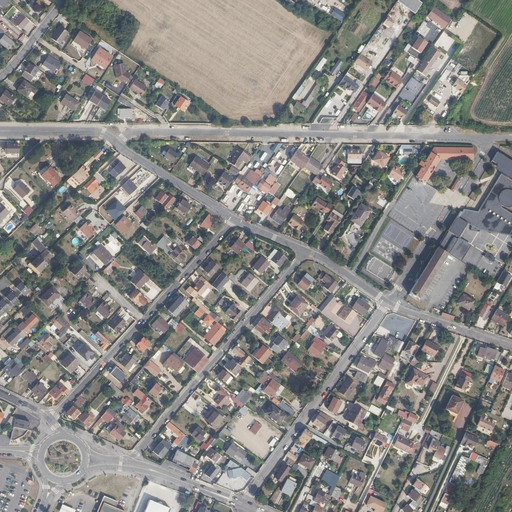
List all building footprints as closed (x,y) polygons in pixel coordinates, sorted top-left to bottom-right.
[(19,6),(11,0),(7,0),(6,1),(16,10),(19,6)] [(396,0),(415,13),(422,3),(418,0),(396,0)] [(450,19),(432,7),(426,16),(444,28),(450,19)] [(347,15),(335,8),(331,15),(343,22),(347,15)] [(10,22),(15,27),(17,25),(21,28),(28,21),(21,15),(15,22),(12,19),(10,22)] [(391,19),(386,15),(383,19),(389,23),(391,19)] [(0,28),(4,32),(8,28),(1,21),(0,21),(0,28)] [(67,32),(58,26),(50,38),(59,44),(67,32)] [(92,40),(79,32),(73,41),(86,50),(92,40)] [(0,38),(0,43),(7,50),(12,43),(3,35),(0,38)] [(428,43),(419,37),(412,47),(421,53),(428,43)] [(426,76),(439,51),(431,47),(418,72),(426,76)] [(112,56),(100,48),(92,59),(105,68),(112,56)] [(448,63),(451,59),(445,53),(441,58),(448,63)] [(59,60),(48,54),(42,65),(53,71),(59,60)] [(357,55),(352,63),(363,70),(368,63),(357,55)] [(319,72),(326,59),(322,57),(315,69),(319,72)] [(124,63),(114,65),(116,78),(121,81),(122,81),(125,83),(130,75),(126,72),(124,63)] [(50,75),(36,66),(34,69),(31,68),(29,71),(45,82),(50,75)] [(439,80),(443,82),(449,71),(445,69),(439,80)] [(388,70),(383,78),(386,80),(385,80),(396,88),(402,79),(388,70)] [(374,89),(382,76),(377,73),(369,86),(374,89)] [(90,85),(92,82),(93,79),(85,74),(81,80),(90,85)] [(343,77),(336,86),(342,91),(344,89),(347,91),(348,90),(352,93),(357,87),(343,77)] [(160,89),(165,81),(159,78),(154,86),(160,89)] [(467,85),(458,79),(453,86),(462,92),(467,85)] [(30,98),(36,89),(23,80),(17,90),(30,98)] [(147,88),(135,80),(129,88),(136,94),(137,93),(142,96),(147,88)] [(303,82),(295,92),(292,97),(295,100),(306,84),(303,82)] [(182,110),(190,99),(167,84),(166,85),(169,88),(168,88),(180,96),(174,105),(182,110)] [(406,91),(414,97),(418,92),(410,86),(406,91)] [(0,99),(11,107),(16,99),(14,97),(14,96),(5,90),(0,96),(0,99)] [(110,99),(94,90),(88,101),(104,110),(110,99)] [(362,91),(353,104),(358,107),(367,94),(362,91)] [(305,107),(306,108),(316,94),(313,92),(311,95),(309,94),(302,105),(297,101),(294,106),(302,111),(305,107)] [(435,92),(432,95),(440,100),(442,98),(435,92)] [(379,113),(386,102),(372,93),(366,104),(369,106),(362,118),(369,122),(376,111),(379,113)] [(80,103),(65,94),(61,102),(75,111),(80,103)] [(168,101),(160,96),(155,104),(163,109),(168,101)] [(439,102),(431,96),(428,101),(436,107),(439,102)] [(406,112),(397,106),(392,113),(401,120),(406,112)] [(6,143),(6,144),(6,151),(6,152),(18,152),(19,144),(6,143)] [(401,145),(401,154),(412,154),(411,144),(401,145)] [(104,151),(100,148),(92,156),(96,159),(104,151)] [(177,154),(168,148),(163,156),(171,162),(177,154)] [(471,159),(472,148),(433,148),(423,164),(420,162),(418,164),(421,166),(415,177),(424,182),(438,159),(471,159)] [(240,161),(245,165),(251,157),(242,151),(240,152),(235,149),(232,154),(233,154),(227,163),(235,169),(240,161)] [(360,149),(346,150),(347,160),(361,158),(360,149)] [(269,161),(273,155),(267,151),(263,157),(269,161)] [(301,168),(308,159),(296,151),(289,160),(301,168)] [(383,167),(388,157),(378,151),(372,160),(383,167)] [(511,161),(496,152),(490,161),(510,173),(504,176),(497,180),(493,184),(490,188),(486,199),(485,202),(485,208),(488,209),(486,213),(463,209),(459,211),(437,247),(446,253),(456,259),(465,244),(456,239),(466,223),(475,228),(476,225),(489,233),(491,230),(494,231),(503,217),(511,222),(511,227),(509,232),(511,234),(511,213),(501,207),(501,205),(505,207),(509,206),(511,205),(511,204),(511,191),(511,190),(511,189),(511,161)] [(200,171),(204,174),(210,165),(206,162),(206,163),(195,155),(188,165),(199,172),(200,171)] [(317,173),(321,168),(308,159),(301,168),(315,177),(317,173)] [(344,163),(337,159),(335,163),(337,164),(330,174),(338,179),(345,169),(342,166),(344,163)] [(90,163),(87,160),(70,176),(74,180),(79,176),(82,180),(87,175),(85,173),(86,172),(87,171),(84,168),(90,163)] [(125,167),(119,161),(109,171),(115,177),(125,167)] [(106,162),(97,171),(100,174),(109,165),(106,162)] [(41,175),(44,179),(46,178),(53,185),(60,178),(53,171),(54,170),(50,166),(41,175)] [(398,181),(404,172),(394,166),(388,175),(398,181)] [(266,176),(270,170),(265,167),(262,174),(266,176)] [(224,188),(230,179),(222,173),(216,181),(224,188)] [(237,186),(247,193),(259,177),(254,173),(248,181),(243,178),(237,186)] [(327,179),(317,173),(315,177),(312,181),(317,184),(318,183),(327,189),(333,181),(328,178),(327,179)] [(366,186),(367,183),(355,175),(354,177),(366,186)] [(452,192),(461,177),(459,176),(450,190),(452,192)] [(101,186),(100,185),(99,186),(95,182),(96,181),(93,178),(84,186),(95,197),(105,189),(102,186),(101,186)] [(128,179),(121,186),(131,198),(139,190),(128,179)] [(268,191),(270,188),(260,181),(257,185),(260,187),(259,189),(266,194),(268,191)] [(29,190),(20,182),(14,188),(22,197),(29,190)] [(360,195),(364,188),(354,182),(350,188),(360,195)] [(165,210),(176,199),(169,194),(167,196),(161,191),(155,199),(163,204),(161,207),(165,210)] [(26,195),(23,199),(30,206),(34,202),(26,195)] [(327,204),(317,197),(312,205),(323,212),(323,210),(327,213),(332,205),(328,203),(327,204)] [(76,209),(66,199),(58,207),(67,216),(76,209)] [(126,209),(116,199),(104,210),(114,220),(126,209)] [(185,214),(191,205),(181,199),(175,207),(185,214)] [(1,220),(12,210),(2,200),(0,201),(0,223),(2,222),(1,220)] [(265,203),(263,201),(257,209),(265,214),(271,206),(268,205),(269,203),(266,201),(265,203)] [(370,211),(360,204),(350,220),(354,222),(353,225),(359,229),(368,216),(367,215),(370,211)] [(141,205),(137,210),(142,215),(147,210),(141,205)] [(29,206),(24,211),(29,216),(34,212),(29,206)] [(284,222),(286,219),(284,217),(289,209),(285,206),(282,211),(278,208),(271,218),(279,224),(282,221),(284,222)] [(142,215),(137,210),(135,212),(145,222),(147,219),(142,215)] [(206,231),(215,218),(208,213),(199,226),(206,231)] [(330,213),(326,219),(328,221),(324,228),(330,233),(335,225),(337,226),(340,220),(330,213)] [(303,221),(293,214),(288,222),(293,226),(293,227),(297,230),(303,221)] [(124,232),(132,224),(123,216),(115,224),(124,232)] [(88,238),(95,231),(91,226),(91,224),(88,221),(87,222),(80,228),(88,238)] [(29,229),(32,232),(39,226),(35,222),(29,229)] [(39,226),(32,232),(35,235),(41,229),(39,226)] [(354,232),(347,235),(351,246),(358,243),(354,232)] [(165,234),(159,241),(161,244),(168,237),(165,234)] [(194,249),(200,243),(190,234),(186,238),(188,241),(187,242),(194,249)] [(155,247),(145,238),(140,244),(149,253),(155,247)] [(244,245),(237,239),(230,248),(236,254),(244,245)] [(259,251),(247,241),(244,245),(256,255),(259,251)] [(28,245),(24,249),(34,259),(31,263),(35,267),(33,269),(38,275),(40,272),(39,271),(47,264),(28,245)] [(104,264),(112,256),(101,245),(93,253),(104,264)] [(175,245),(167,254),(176,262),(184,253),(175,245)] [(446,253),(437,247),(433,253),(431,251),(419,269),(422,271),(409,292),(419,298),(446,253)] [(267,257),(278,267),(286,257),(279,251),(274,249),(267,257)] [(260,275),(269,264),(261,257),(252,268),(260,275)] [(117,260),(115,258),(110,263),(114,266),(116,268),(119,265),(115,262),(117,260)] [(218,267),(211,261),(204,269),(211,275),(218,267)] [(114,266),(110,263),(104,269),(107,273),(114,266)] [(87,271),(80,264),(70,272),(78,280),(87,271)] [(149,278),(140,270),(130,281),(139,289),(149,278)] [(326,282),(322,286),(329,292),(337,284),(326,273),(325,274),(322,271),(319,275),(322,278),(321,279),(326,282)] [(218,291),(228,278),(221,272),(211,285),(214,287),(218,291)] [(58,273),(55,277),(61,283),(64,280),(58,273)] [(313,279),(307,273),(297,284),(304,290),(313,279)] [(248,291),(257,281),(249,274),(240,284),(248,291)] [(509,279),(501,274),(494,286),(503,291),(509,279)] [(211,285),(202,276),(199,279),(200,280),(196,283),(197,285),(193,289),(200,296),(208,288),(211,291),(214,287),(211,285)] [(16,293),(21,298),(29,290),(21,282),(15,287),(19,291),(16,293)] [(350,285),(347,283),(341,289),(344,292),(350,285)] [(47,306),(59,294),(52,287),(40,298),(47,306)] [(143,304),(146,300),(136,290),(130,297),(139,305),(141,303),(143,304)] [(14,305),(21,298),(16,293),(14,295),(11,292),(5,297),(8,299),(13,304),(14,305)] [(95,300),(87,292),(79,299),(87,308),(95,300)] [(332,298),(334,296),(331,294),(318,309),(321,311),(326,306),(332,298)] [(474,301),(462,294),(456,303),(468,310),(474,301)] [(495,298),(490,295),(478,316),(485,320),(490,312),(488,311),(495,298)] [(175,316),(187,302),(180,296),(168,309),(175,316)] [(298,315),(307,304),(296,296),(288,306),(298,315)] [(335,300),(332,298),(326,306),(327,307),(332,302),(333,303),(335,300)] [(5,312),(13,304),(8,299),(6,302),(2,299),(0,301),(0,306),(4,311),(5,312)] [(363,314),(369,306),(358,299),(352,307),(363,314)] [(105,318),(112,309),(103,301),(96,309),(105,318)] [(293,315),(279,303),(273,310),(275,311),(267,319),(271,323),(280,330),(293,315)] [(234,321),(241,312),(232,304),(225,313),(234,321)] [(318,309),(312,304),(311,306),(316,310),(316,311),(320,313),(321,311),(318,309)] [(24,306),(20,310),(24,315),(29,311),(24,306)] [(356,313),(346,306),(338,317),(347,324),(356,313)] [(508,317),(496,310),(491,320),(503,327),(508,317)] [(335,324),(338,320),(333,316),(334,316),(329,312),(326,317),(330,320),(335,324)] [(38,319),(33,314),(32,314),(23,322),(22,321),(16,326),(17,326),(19,329),(23,333),(38,319)] [(223,334),(227,330),(207,314),(206,315),(205,318),(205,320),(206,323),(206,324),(208,325),(209,324),(210,325),(208,328),(208,332),(203,338),(213,346),(223,333),(223,334)] [(62,319),(58,315),(50,322),(54,325),(56,323),(55,322),(55,321),(58,323),(57,325),(61,328),(62,327),(66,330),(68,327),(61,320),(62,319)] [(116,333),(126,323),(117,316),(108,326),(116,333)] [(178,324),(172,318),(167,324),(159,317),(152,325),(155,328),(157,326),(168,336),(178,324)] [(310,325),(315,319),(312,317),(306,325),(308,327),(310,325)] [(280,334),(282,332),(280,330),(271,323),(270,324),(262,318),(254,327),(261,334),(264,331),(267,334),(269,332),(268,330),(271,327),(280,334)] [(335,336),(338,331),(328,324),(321,333),(331,341),(335,336)] [(308,327),(306,330),(309,332),(313,335),(317,330),(310,325),(308,327)] [(19,346),(22,349),(30,341),(23,333),(19,329),(17,326),(13,329),(14,331),(5,339),(13,348),(22,340),(24,341),(19,346)] [(388,336),(390,330),(383,328),(381,334),(388,336)] [(309,332),(306,330),(299,339),(296,342),(299,345),(309,332)] [(103,343),(100,347),(103,350),(109,342),(97,331),(94,334),(103,343)] [(277,354),(286,342),(278,336),(272,343),(274,344),(270,348),(277,354)] [(313,354),(316,357),(325,344),(313,336),(311,340),(313,342),(318,345),(315,349),(316,350),(313,354)] [(142,351),(149,343),(143,337),(136,345),(142,351)] [(184,345),(187,347),(193,340),(189,337),(184,345)] [(398,352),(402,343),(390,337),(387,342),(385,345),(386,346),(398,352)] [(380,358),(386,346),(385,345),(387,342),(382,340),(373,354),(380,358)] [(434,356),(438,348),(432,345),(433,344),(426,340),(421,349),(434,356)] [(413,357),(418,347),(408,341),(402,351),(413,357)] [(318,345),(313,342),(307,351),(313,354),(316,350),(315,349),(318,345)] [(94,352),(84,343),(76,352),(86,361),(94,352)] [(184,361),(197,372),(207,360),(202,355),(205,351),(198,344),(184,361)] [(240,359),(245,353),(236,345),(232,350),(238,354),(237,355),(240,359)] [(253,356),(262,363),(270,353),(262,345),(253,356)] [(497,360),(501,353),(486,348),(486,349),(479,347),(477,355),(483,357),(484,356),(486,357),(486,358),(489,360),(490,358),(497,360)] [(42,358),(50,364),(56,356),(50,352),(47,355),(46,354),(42,358)] [(288,352),(281,360),(307,382),(315,374),(288,352)] [(136,360),(127,353),(120,362),(128,369),(136,360)] [(70,372),(78,363),(68,354),(60,363),(70,372)] [(388,370),(393,359),(385,354),(378,367),(384,370),(385,368),(388,370)] [(176,371),(182,364),(170,355),(162,364),(166,368),(169,365),(176,371)] [(375,361),(369,358),(368,360),(361,357),(356,367),(367,373),(370,367),(371,368),(375,361)] [(149,359),(143,366),(155,376),(161,369),(149,359)] [(241,367),(232,359),(225,367),(234,375),(241,367)] [(398,362),(394,359),(385,376),(384,377),(389,380),(392,373),(394,374),(399,366),(397,365),(398,362)] [(10,361),(0,371),(5,375),(8,372),(12,376),(18,371),(15,368),(16,366),(10,361)] [(504,370),(495,366),(490,376),(496,379),(499,381),(504,370)] [(29,372),(24,368),(19,374),(24,378),(24,377),(30,383),(36,376),(30,371),(29,372)] [(268,376),(270,373),(265,369),(258,377),(256,380),(261,384),(268,376)] [(224,382),(229,375),(223,370),(217,376),(224,382)] [(368,377),(356,371),(353,377),(364,383),(368,377)] [(411,382),(421,387),(426,378),(412,371),(404,385),(408,388),(411,382)] [(511,384),(511,375),(507,373),(501,386),(510,390),(511,384)] [(128,374),(117,387),(122,392),(130,382),(133,378),(128,374)] [(136,374),(133,378),(130,382),(135,386),(140,380),(137,378),(138,375),(136,374)] [(232,378),(229,375),(224,382),(227,384),(232,378)] [(374,384),(380,386),(383,379),(378,376),(374,384)] [(473,378),(469,376),(465,386),(469,387),(469,386),(479,391),(483,381),(473,377),(473,378)] [(279,385),(272,379),(263,391),(271,397),(279,385)] [(355,385),(347,379),(338,391),(346,397),(355,385)] [(111,381),(108,384),(120,394),(122,392),(117,387),(111,381)] [(394,385),(386,381),(376,400),(384,405),(387,399),(385,397),(389,390),(391,391),(394,385)] [(40,397),(47,389),(38,382),(31,390),(40,397)] [(432,393),(437,384),(433,382),(428,391),(432,393)] [(150,398),(151,399),(154,396),(156,397),(158,393),(160,395),(165,389),(162,386),(161,387),(156,383),(149,391),(147,390),(144,394),(150,398)] [(62,392),(66,395),(69,392),(63,386),(62,386),(61,384),(58,387),(57,387),(55,385),(48,392),(56,399),(62,392)] [(247,390),(252,394),(255,391),(254,390),(255,390),(252,388),(249,385),(246,389),(247,390)] [(216,391),(219,394),(220,395),(214,402),(218,404),(221,400),(223,402),(229,396),(220,387),(216,391)] [(22,395),(25,397),(30,390),(28,388),(22,395)] [(144,394),(137,388),(133,393),(141,399),(135,406),(139,409),(140,408),(144,411),(148,406),(146,405),(149,402),(148,401),(150,398),(144,394)] [(236,398),(244,404),(246,401),(252,394),(247,390),(245,392),(242,389),(236,398)] [(460,407),(463,401),(452,395),(445,408),(458,414),(461,408),(460,407)] [(123,397),(121,400),(125,404),(127,405),(131,401),(127,397),(125,399),(123,397)] [(260,406),(264,401),(260,398),(259,400),(257,399),(253,404),(258,408),(260,406)] [(280,403),(273,398),(271,400),(292,416),(295,412),(281,401),(280,403)] [(336,412),(341,401),(333,398),(327,408),(329,409),(334,412),(336,412)] [(355,401),(353,404),(366,411),(367,411),(369,407),(355,401)] [(360,423),(366,411),(353,404),(349,402),(347,405),(351,407),(344,419),(358,426),(360,423)] [(132,420),(133,420),(137,414),(127,405),(125,404),(123,406),(127,409),(127,408),(129,409),(121,417),(128,424),(132,420)] [(370,404),(369,407),(367,411),(377,417),(381,410),(370,404)] [(73,419),(80,412),(72,405),(66,412),(73,419)] [(279,423),(286,415),(272,405),(265,412),(279,423)] [(109,407),(106,410),(113,417),(116,413),(109,407)] [(245,416),(248,412),(241,407),(238,411),(245,416)] [(222,417),(211,408),(203,417),(210,423),(209,424),(213,428),(222,417)] [(106,410),(95,423),(97,424),(100,421),(101,423),(104,419),(103,418),(106,415),(111,419),(113,417),(106,410)] [(399,416),(414,423),(417,416),(409,413),(402,410),(399,416)] [(84,411),(79,416),(80,417),(79,418),(87,425),(93,419),(92,418),(93,416),(88,412),(87,414),(84,411)] [(320,411),(313,422),(321,427),(328,416),(320,411)] [(490,431),(494,422),(486,418),(486,417),(482,415),(481,416),(480,416),(476,425),(490,431)] [(15,426),(27,429),(29,421),(16,419),(16,417),(11,416),(10,417),(6,423),(5,424),(15,426)] [(407,432),(412,422),(403,418),(399,427),(402,428),(401,429),(407,432)] [(123,430),(125,427),(118,421),(115,423),(117,424),(115,427),(113,426),(109,430),(110,431),(110,433),(118,440),(125,432),(123,430)] [(174,442),(177,445),(180,441),(185,435),(169,421),(166,425),(179,436),(174,442)] [(333,432),(337,425),(332,422),(327,429),(333,432)] [(255,433),(261,425),(259,423),(256,427),(254,425),(250,430),(255,433)] [(333,432),(332,435),(340,439),(345,430),(337,425),(333,432)] [(13,436),(24,436),(27,429),(15,426),(13,436)] [(202,436),(204,433),(197,427),(191,434),(200,441),(203,437),(202,436)] [(221,431),(223,433),(228,436),(230,432),(224,428),(221,431)] [(304,428),(299,436),(307,441),(312,434),(304,428)] [(466,430),(461,442),(469,446),(469,444),(477,447),(479,443),(480,444),(483,438),(466,430)] [(210,444),(212,446),(223,433),(221,431),(217,436),(215,438),(210,444)] [(313,433),(311,437),(325,446),(327,442),(313,433)] [(387,439),(375,433),(372,440),(371,442),(383,448),(387,439)] [(184,443),(188,438),(185,435),(180,441),(184,443)] [(363,440),(355,435),(350,445),(358,449),(363,440)] [(426,450),(434,454),(438,445),(440,442),(432,438),(433,436),(429,435),(426,441),(430,442),(426,450)] [(404,452),(409,442),(398,436),(393,447),(404,452)] [(163,438),(152,451),(160,458),(171,446),(163,438)] [(413,444),(409,442),(404,452),(408,454),(413,444)] [(200,447),(204,451),(210,444),(208,443),(206,444),(204,443),(200,447)] [(243,459),(246,453),(232,443),(226,453),(232,457),(234,453),(239,456),(243,459)] [(444,452),(448,453),(451,447),(447,446),(446,448),(438,445),(434,454),(433,457),(440,460),(444,452)] [(340,453),(329,446),(324,455),(333,461),(339,464),(342,458),(339,455),(340,453)] [(220,456),(211,449),(206,455),(215,462),(220,456)] [(287,451),(285,455),(290,458),(295,461),(297,458),(287,451)] [(193,472),(196,465),(191,463),(194,458),(183,453),(178,465),(193,472)] [(310,467),(314,460),(303,454),(298,463),(305,467),(307,465),(310,467)] [(479,464),(485,467),(488,461),(480,457),(479,459),(470,454),(468,459),(479,464)] [(460,456),(451,477),(455,479),(456,476),(457,476),(458,474),(461,475),(468,459),(460,456)] [(295,461),(290,458),(286,463),(292,466),(295,461)] [(275,477),(281,481),(289,469),(290,468),(284,464),(275,477)] [(479,472),(482,473),(485,467),(479,464),(476,472),(478,473),(479,472)] [(218,471),(212,466),(205,474),(211,479),(218,471)] [(245,470),(254,476),(256,473),(248,467),(245,470)] [(247,480),(250,475),(241,468),(228,471),(229,478),(241,476),(247,480)] [(326,470),(320,480),(331,486),(334,488),(335,487),(335,485),(339,478),(326,470)] [(359,487),(364,478),(353,473),(349,482),(359,487)] [(290,494),(295,483),(287,479),(281,489),(290,494)] [(413,490),(419,495),(421,491),(423,492),(427,486),(418,479),(413,485),(416,487),(413,490)] [(449,482),(441,499),(449,503),(453,493),(452,493),(455,485),(449,482)] [(335,487),(334,488),(331,494),(330,496),(332,497),(337,500),(341,490),(340,489),(335,487)] [(370,496),(373,490),(369,489),(362,503),(374,509),(373,511),(381,511),(386,504),(370,496)] [(422,496),(419,495),(413,490),(412,489),(407,495),(413,500),(410,502),(415,508),(418,504),(417,503),(422,496)] [(308,494),(306,497),(316,502),(317,499),(320,501),(326,504),(327,503),(328,501),(321,497),(324,493),(318,490),(314,497),(308,494)] [(98,511),(102,503),(113,508),(115,502),(102,497),(97,510),(96,511),(98,511)] [(167,511),(169,508),(148,500),(143,511),(167,511)] [(413,511),(415,508),(410,502),(408,505),(407,504),(401,509),(403,511),(413,511)] [(102,503),(98,511),(123,511),(124,511),(102,503)]
